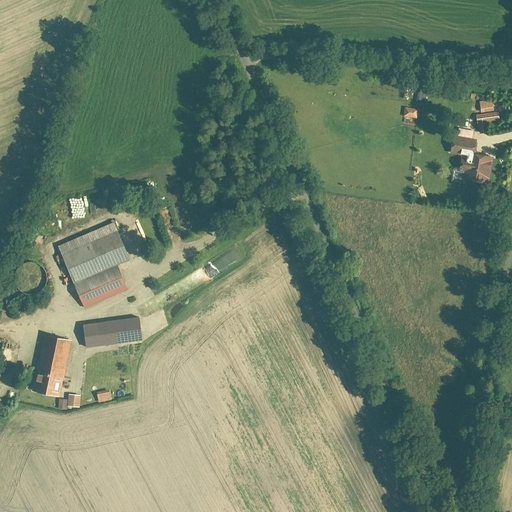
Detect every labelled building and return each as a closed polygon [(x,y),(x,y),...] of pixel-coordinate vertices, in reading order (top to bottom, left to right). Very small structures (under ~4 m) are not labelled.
[(481,118),(497,116),(495,104),(474,108),(477,126),(483,125),(481,118)] [(488,178),(495,150),(468,143),(472,129),(441,121),(434,146),(458,152),(453,169),(488,178)] [(114,259),(128,253),(112,215),(56,240),(82,299),(123,280),(114,259)] [(42,265),(39,260),(36,258),(31,256),(26,256),(21,257),(18,260),(15,264),(14,269),(14,274),(17,279),(20,282),(25,284),(30,285),(36,283),(40,279),(42,275),(43,270),(42,265)] [(126,334),(124,313),(73,318),(75,339),(126,334)] [(70,334),(40,328),(28,383),(57,389),(70,334)] [(76,400),(77,390),(67,389),(67,394),(57,394),(56,401),(65,401),(65,399),(76,400)]
